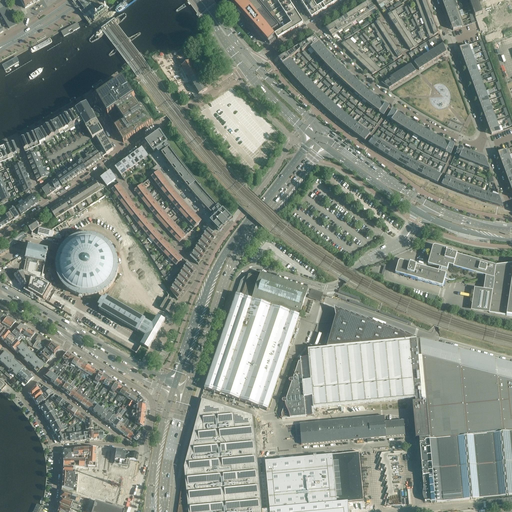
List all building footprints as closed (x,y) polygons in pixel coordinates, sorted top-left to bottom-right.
[(2,0),(0,0),(0,14),(8,28),(9,28),(10,29),(17,25),(7,7),(2,0)] [(27,0),(20,0),(25,8),(31,5),(27,0)] [(233,0),(232,2),(269,43),(270,44),(276,41),(278,40),(288,33),(280,22),(275,25),(261,2),(263,0),(233,0)] [(263,0),(261,2),(275,25),(280,22),(288,33),(307,21),(338,1),(338,0),(263,0)] [(426,0),(425,0),(417,5),(420,12),(428,6),(426,0)] [(482,13),(477,0),(470,0),(471,0),(470,1),(475,16),(482,13)] [(370,1),(365,4),(370,12),(375,9),(370,1)] [(453,2),(444,5),(446,10),(454,7),(457,6),(455,1),(453,2)] [(365,4),(361,7),(367,17),(372,14),(370,12),(365,4)] [(428,6),(420,12),(422,19),(431,13),(428,6)] [(454,7),(446,10),(448,15),(459,11),(457,6),(454,7)] [(361,7),(356,10),(363,20),(367,17),(361,7)] [(356,10),(352,13),(357,21),(358,23),(363,20),(356,10)] [(396,10),(388,15),(392,21),(399,16),(397,14),(398,13),(396,10)] [(459,11),(448,15),(450,21),(461,16),(464,15),(462,10),(459,11)] [(352,13),(347,15),(352,24),(357,21),(352,13)] [(431,13),(422,19),(425,25),(433,20),(431,13)] [(347,15),(342,18),(349,29),(353,26),(352,24),(347,15)] [(399,16),(392,21),(395,27),(403,22),(401,19),(399,16)] [(461,16),(450,21),(451,26),(463,21),(461,16)] [(115,19),(98,31),(97,32),(96,33),(96,34),(96,35),(96,36),(97,37),(98,37),(99,37),(100,37),(118,24),(119,23),(119,22),(119,21),(119,20),(118,19),(118,18),(117,18),(116,18),(115,18),(115,19)] [(342,18),(338,21),(343,29),(344,31),(349,29),(342,18)] [(379,20),(371,26),(373,29),(374,28),(376,31),(383,26),(379,20)] [(433,20),(425,25),(427,32),(436,26),(433,20)] [(338,21),(333,24),(338,32),(343,29),(338,21)] [(463,21),(451,26),(453,31),(465,27),(463,21)] [(403,22),(395,27),(399,33),(406,28),(405,26),(405,25),(403,22)] [(80,28),(78,24),(61,33),(64,37),(80,28)] [(333,24),(326,29),(332,36),(338,32),(333,24)] [(383,26),(376,31),(377,34),(379,38),(387,32),(383,26)] [(436,26),(427,32),(430,39),(438,33),(436,26)] [(406,28),(399,33),(403,39),(411,34),(409,31),(408,31),(406,28)] [(387,32),(379,38),(381,41),(381,40),(383,43),(391,38),(387,32)] [(411,34),(403,39),(406,45),(414,40),(412,37),(413,37),(411,34)] [(314,36),(306,41),(309,46),(311,48),(318,42),(314,36)] [(391,38),(383,43),(385,46),(384,46),(386,49),(394,44),(391,38)] [(129,39),(115,50),(115,51),(115,52),(116,52),(117,52),(131,41),(131,40),(131,39),(130,39),(129,39)] [(350,39),(341,45),(346,50),(355,44),(350,39)] [(51,44),(49,40),(31,49),(33,53),(51,44)] [(414,40),(406,45),(410,51),(419,46),(416,42),(416,43),(414,40)] [(435,40),(433,42),(437,48),(442,56),(447,53),(443,44),(443,45),(442,41),(437,44),(435,40)] [(306,41),(297,47),(300,51),(301,50),(302,51),(309,46),(306,41)] [(318,42),(311,48),(315,52),(322,46),(318,42)] [(355,44),(346,50),(351,55),(360,49),(355,44)] [(394,44),(386,49),(388,53),(389,52),(391,55),(398,50),(394,44)] [(468,45),(460,48),(462,54),(470,50),(468,45)] [(322,46),(315,52),(318,56),(325,49),(322,46)] [(297,47),(286,54),(289,59),(290,59),(300,51),(297,47)] [(437,48),(433,51),(438,59),(442,56),(437,48)] [(328,53),(325,49),(318,56),(321,60),(328,53)] [(360,49),(351,55),(357,60),(365,54),(360,49)] [(398,50),(391,55),(393,58),(392,58),(394,61),(402,56),(398,50)] [(470,50),(462,54),(463,59),(472,56),(470,50)] [(433,51),(428,54),(433,62),(438,59),(433,51)] [(179,55),(177,56),(178,58),(177,58),(178,59),(180,63),(181,66),(182,65),(182,66),(190,60),(185,52),(179,56),(179,55)] [(332,57),(328,53),(321,60),(325,64),(332,57)] [(286,54),(278,59),(283,64),(289,59),(286,54)] [(365,54),(357,60),(362,65),(371,59),(365,54)] [(428,54),(424,57),(428,65),(433,62),(428,54)] [(472,56),(463,59),(465,64),(474,61),(472,56)] [(16,57),(2,65),(5,70),(19,62),(16,57)] [(335,61),(332,57),(325,64),(328,67),(335,61)] [(424,57),(419,60),(424,68),(428,65),(424,57)] [(289,59),(283,64),(286,69),(293,63),(290,59),(289,59)] [(371,59),(362,65),(367,70),(376,64),(371,59)] [(182,66),(184,69),(190,80),(199,75),(190,60),(182,66)] [(419,60),(414,63),(419,71),(424,68),(419,60)] [(339,64),(335,61),(328,67),(332,71),(339,64)] [(474,61),(465,64),(467,69),(476,66),(474,61)] [(293,63),(286,69),(290,73),(297,67),(293,63)] [(343,68),(339,64),(332,71),(336,75),(343,68)] [(376,64),(367,70),(372,75),(381,69),(376,64)] [(411,65),(407,68),(411,75),(416,73),(411,65)] [(476,66),(467,69),(469,74),(478,71),(476,66)] [(300,71),(297,67),(290,73),(294,77),(300,71)] [(346,71),(343,68),(336,75),(339,78),(346,71)] [(407,68),(402,71),(407,79),(411,75),(407,68)] [(304,75),(300,71),(294,77),(297,81),(304,75)] [(350,75),(346,71),(339,78),(343,82),(350,75)] [(402,71),(397,74),(402,81),(407,79),(402,71)] [(478,71),(469,74),(471,79),(480,76),(478,71)] [(397,74),(393,77),(398,84),(402,81),(397,74)] [(199,75),(190,80),(191,82),(199,95),(207,89),(199,75)] [(308,79),(304,75),(297,81),(301,86),(308,79)] [(354,78),(350,75),(343,82),(347,86),(354,78)] [(480,76),(471,79),(473,84),(481,81),(480,76)] [(393,77),(388,79),(393,87),(398,84),(393,77)] [(357,82),(354,78),(347,86),(351,89),(357,82)] [(308,79),(301,86),(305,90),(312,83),(308,79)] [(388,79),(382,84),(389,90),(393,87),(388,79)] [(122,80),(97,97),(124,143),(139,132),(152,123),(122,80)] [(481,81),(473,84),(475,89),(483,86),(481,81)] [(351,89),(349,91),(353,95),(355,92),(361,85),(357,82),(351,89)] [(312,83),(305,90),(309,94),(316,87),(312,83)] [(365,88),(361,85),(355,92),(359,96),(365,88)] [(483,86),(475,89),(477,94),(485,91),(483,86)] [(316,87),(309,94),(313,98),(319,91),(316,87)] [(369,92),(365,88),(359,96),(363,99),(369,92)] [(485,91),(477,94),(478,99),(487,96),(490,95),(489,95),(488,90),(485,91)] [(323,95),(319,91),(313,98),(317,102),(323,95)] [(373,95),(369,92),(363,99),(367,103),(373,95)] [(327,99),(323,95),(317,102),(321,105),(327,99)] [(377,98),(373,95),(367,103),(371,106),(377,98)] [(487,96),(478,99),(480,104),(489,101),(487,96)] [(381,101),(377,98),(371,106),(375,109),(381,101)] [(331,102),(327,99),(321,105),(325,109),(331,102)] [(385,104),(381,101),(375,109),(379,112),(385,104)] [(489,101),(480,104),(482,109),(491,106),(489,101)] [(336,106),(331,102),(325,109),(330,113),(336,106)] [(103,133),(99,125),(87,104),(82,107),(78,109),(72,112),(80,125),(79,123),(82,121),(83,123),(86,128),(87,129),(88,132),(92,139),(103,133)] [(385,104),(379,112),(384,115),(389,107),(385,104)] [(340,110),(336,106),(330,113),(334,117),(340,110)] [(491,106),(482,109),(484,115),(493,111),(491,106)] [(344,113),(340,110),(334,117),(338,121),(344,113)] [(397,113),(393,110),(387,118),(392,121),(397,113)] [(493,111),(484,115),(486,120),(494,116),(493,111)] [(80,125),(72,112),(67,115),(75,127),(74,125),(78,123),(79,125),(80,125)] [(348,117),(344,113),(338,121),(342,124),(348,117)] [(401,115),(397,113),(392,121),(396,124),(401,115)] [(75,127),(67,115),(63,118),(70,130),(75,127)] [(406,118),(401,115),(396,124),(400,126),(406,118)] [(494,116),(486,120),(488,125),(496,122),(494,116)] [(352,120),(348,117),(342,124),(347,128),(352,120)] [(70,130),(63,118),(58,120),(65,133),(70,130)] [(410,121),(406,118),(400,126),(405,129),(410,121)] [(65,133),(58,120),(53,123),(59,133),(64,131),(65,133)] [(357,124),(352,120),(347,128),(351,131),(357,124)] [(414,124),(410,121),(405,129),(409,132),(414,124)] [(357,124),(351,131),(356,135),(363,125),(359,122),(357,124)] [(496,122),(488,125),(490,130),(498,127),(496,122)] [(59,133),(53,123),(49,126),(55,136),(59,133)] [(419,126),(414,124),(409,132),(414,135),(419,126)] [(363,125),(356,135),(360,138),(366,131),(367,128),(363,125)] [(55,136),(49,126),(44,129),(51,141),(50,138),(55,136)] [(423,129),(419,126),(414,135),(418,137),(423,129)] [(498,127),(490,130),(491,135),(500,132),(503,131),(501,126),(498,127)] [(51,141),(44,129),(40,131),(39,131),(46,143),(51,141)] [(87,129),(44,154),(45,155),(46,158),(49,162),(50,165),(52,167),(53,168),(92,145),(90,141),(92,139),(88,132),(87,129)] [(427,131),(423,129),(418,137),(423,140),(427,131)] [(46,143),(39,131),(35,133),(40,144),(45,141),(46,144),(46,143)] [(370,134),(366,131),(360,138),(365,141),(370,134)] [(432,134),(427,131),(423,140),(427,142),(432,134)] [(40,144),(35,133),(30,136),(35,147),(40,145),(40,144)] [(98,142),(106,137),(103,133),(92,139),(93,139),(95,138),(98,142)] [(214,214),(209,220),(220,231),(224,227),(232,220),(223,210),(223,211),(219,206),(215,202),(210,197),(201,187),(193,177),(185,167),(179,159),(176,155),(174,153),(171,148),(167,144),(167,143),(160,133),(155,137),(146,143),(156,156),(162,151),(163,153),(162,154),(165,159),(172,168),(178,177),(188,188),(195,197),(203,206),(207,210),(211,214),(213,213),(214,214)] [(436,136),(432,134),(427,142),(432,145),(436,136)] [(35,147),(30,136),(25,138),(30,150),(35,147)] [(378,140),(374,136),(369,144),(373,147),(378,140)] [(441,138),(436,136),(432,145),(437,147),(441,138)] [(109,142),(106,137),(98,142),(99,142),(101,146),(100,146),(100,147),(109,142)] [(380,137),(378,140),(373,147),(378,150),(385,140),(380,137)] [(30,150),(25,138),(20,140),(25,152),(30,150)] [(446,141),(441,138),(437,147),(441,150),(446,141)] [(389,143),(385,140),(378,150),(383,154),(389,143)] [(450,143),(446,141),(441,150),(446,152),(450,143)] [(111,146),(109,142),(100,147),(102,151),(111,146)] [(394,146),(389,143),(383,154),(388,157),(394,146)] [(451,154),(455,145),(450,143),(446,152),(451,154)] [(17,154),(15,150),(15,148),(14,148),(14,147),(13,144),(8,146),(12,156),(17,154)] [(12,156),(8,146),(7,146),(4,147),(3,148),(8,160),(13,158),(12,156)] [(93,146),(91,148),(95,152),(93,154),(98,161),(102,158),(94,146),(93,146)] [(106,155),(113,150),(111,146),(102,151),(104,150),(104,151),(103,152),(106,155)] [(397,152),(399,149),(394,146),(388,157),(392,159),(397,152)] [(463,149),(459,147),(455,156),(459,158),(463,149)] [(142,149),(138,152),(147,165),(152,161),(151,161),(148,157),(142,149)] [(468,151),(463,149),(459,158),(458,161),(463,163),(468,151)] [(509,149),(498,153),(500,158),(511,154),(509,149)] [(473,153),(468,151),(463,163),(468,165),(469,162),(473,153)] [(138,152),(133,155),(143,168),(147,165),(138,152)] [(402,154),(397,152),(392,159),(397,162),(402,154)] [(402,154),(397,162),(402,165),(407,157),(408,155),(403,152),(402,154)] [(36,153),(27,157),(29,162),(38,158),(36,153)] [(87,153),(85,155),(87,158),(86,159),(90,166),(94,164),(89,157),(88,154),(87,153)] [(94,164),(98,161),(93,154),(91,155),(89,153),(88,154),(89,157),(94,164)] [(469,162),(468,165),(473,167),(474,164),(478,155),(473,153),(469,162)] [(511,155),(511,154),(500,158),(502,163),(511,159),(511,155)] [(129,158),(138,171),(143,168),(133,155),(129,158)] [(407,157),(402,165),(407,168),(412,160),(413,158),(408,155),(407,157)] [(474,164),(473,167),(478,169),(479,166),(482,156),(478,155),(474,164)] [(485,157),(482,156),(479,166),(489,169),(485,157)] [(31,167),(42,162),(39,157),(38,158),(29,162),(31,167)] [(82,158),(80,159),(81,160),(87,169),(90,166),(86,159),(84,161),(82,158)] [(129,158),(125,161),(134,174),(138,171),(129,158)] [(511,159),(502,163),(504,168),(511,165),(511,159)] [(81,160),(76,163),(82,172),(87,169),(81,160)] [(416,162),(412,160),(407,168),(412,171),(416,162)] [(423,163),(418,160),(416,162),(412,171),(417,173),(423,163)] [(125,161),(120,165),(130,177),(134,174),(125,161)] [(0,203),(19,195),(23,201),(28,198),(33,195),(31,191),(30,190),(30,189),(17,165),(15,162),(0,167),(0,203)] [(44,167),(42,162),(31,167),(33,172),(44,167)] [(82,172),(76,163),(71,167),(77,176),(82,172)] [(427,165),(423,163),(417,173),(422,176),(427,165)] [(120,165),(116,168),(125,181),(130,177),(120,165)] [(432,167),(427,165),(422,176),(427,178),(432,167)] [(44,167),(33,172),(35,177),(45,173),(47,172),(45,167),(44,167)] [(77,176),(71,167),(66,170),(73,179),(77,176)] [(438,170),(432,167),(427,178),(432,181),(436,173),(438,170)] [(73,179),(66,170),(61,174),(68,182),(73,179)] [(60,172),(55,175),(57,177),(56,177),(62,186),(68,182),(61,174),(60,172)] [(107,174),(106,175),(112,183),(116,180),(110,172),(107,174)] [(154,176),(149,179),(153,184),(162,176),(159,172),(154,176)] [(38,182),(47,177),(45,173),(35,177),(37,182),(38,182)] [(441,175),(436,173),(432,181),(437,183),(441,175)] [(446,174),(441,185),(447,188),(451,176),(446,174)] [(105,175),(101,178),(101,179),(107,187),(112,183),(106,175),(105,175)] [(162,176),(153,184),(156,188),(166,180),(165,180),(162,176)] [(457,179),(451,176),(447,188),(452,190),(457,179)] [(61,187),(55,178),(51,181),(52,183),(56,191),(60,188),(61,187)] [(457,179),(452,190),(457,192),(460,183),(462,180),(457,179)] [(166,180),(156,188),(160,192),(169,185),(168,183),(166,180)] [(457,192),(463,194),(467,183),(462,180),(460,183),(457,192)] [(51,181),(46,185),(47,186),(52,194),(56,191),(52,183),(51,181)] [(96,182),(92,184),(97,193),(100,198),(103,196),(103,195),(102,194),(101,194),(100,194),(99,192),(102,190),(104,188),(99,181),(96,182)] [(472,184),(467,183),(463,194),(468,196),(472,184)] [(92,184),(87,187),(93,196),(95,194),(97,196),(98,199),(100,198),(92,184)] [(119,184),(112,190),(117,197),(125,191),(119,184)] [(142,185),(135,190),(139,196),(147,190),(142,184),(142,185)] [(477,186),(472,184),(468,196),(473,198),(477,186)] [(169,185),(160,192),(163,197),(173,189),(171,187),(169,185)] [(52,194),(47,186),(42,190),(47,197),(52,194)] [(483,188),(477,186),(473,198),(478,200),(482,191),(483,188)] [(87,187),(83,190),(91,203),(93,202),(91,200),(90,198),(93,196),(87,187)] [(173,189),(163,197),(167,201),(176,193),(173,189)] [(83,190),(78,193),(84,202),(87,200),(88,202),(89,205),(91,203),(83,190)] [(150,195),(147,190),(139,196),(143,200),(150,195)] [(130,198),(125,191),(117,197),(122,203),(130,198)] [(487,193),(482,191),(478,200),(484,202),(487,193)] [(78,193),(74,196),(82,209),(84,208),(82,206),(81,204),(84,202),(78,193)] [(176,193),(167,201),(170,205),(180,198),(176,193)] [(492,194),(487,193),(484,202),(489,203),(492,194)] [(497,196),(492,194),(489,203),(495,205),(497,196)] [(33,195),(28,198),(34,207),(38,203),(33,195)] [(150,195),(143,200),(146,205),(154,199),(150,195)] [(74,196),(69,199),(75,208),(77,206),(78,207),(80,211),(82,209),(74,196)] [(499,197),(497,196),(495,205),(503,207),(499,197)] [(28,198),(24,201),(29,210),(34,207),(28,198)] [(130,198),(122,203),(125,208),(133,202),(130,198)] [(180,198),(170,205),(174,210),(184,202),(180,198)] [(69,199),(64,202),(73,215),(75,214),(73,211),(72,209),(75,208),(69,199)] [(154,199),(146,205),(150,209),(157,203),(154,199)] [(91,211),(85,215),(88,219),(93,228),(95,231),(98,230),(101,228),(103,226),(107,231),(111,239),(116,245),(120,252),(124,259),(129,266),(124,273),(119,281),(113,292),(110,297),(119,302),(129,307),(144,316),(146,311),(148,308),(151,310),(154,311),(157,306),(162,297),(166,291),(157,278),(142,254),(124,226),(115,211),(108,200),(98,207),(91,211)] [(23,202),(19,205),(25,213),(29,210),(24,201),(23,202)] [(64,202),(60,205),(66,213),(68,212),(70,214),(69,214),(71,216),(73,215),(64,202)] [(133,202),(125,208),(129,212),(136,206),(133,202)] [(184,202),(174,210),(178,214),(187,206),(184,202)] [(157,203),(150,209),(153,213),(160,207),(157,203)] [(19,205),(15,208),(20,216),(25,213),(19,205)] [(60,205),(55,207),(61,216),(64,221),(66,220),(64,217),(63,215),(66,213),(60,205)] [(9,212),(14,220),(18,217),(12,207),(10,209),(8,206),(6,207),(9,212)] [(136,206),(129,212),(129,213),(132,217),(140,211),(136,206)] [(187,206),(178,214),(181,218),(191,210),(187,206)] [(55,207),(51,210),(51,211),(52,213),(53,213),(56,219),(59,217),(61,219),(62,222),(64,221),(61,216),(55,207)] [(160,207),(153,213),(156,217),(163,211),(160,207)] [(7,214),(5,215),(10,223),(14,220),(9,212),(7,209),(5,210),(7,214)] [(191,210),(181,218),(185,222),(194,214),(191,210)] [(140,211),(132,217),(136,221),(143,215),(141,212),(140,211)] [(163,211),(156,217),(160,221),(167,215),(163,211)] [(194,214),(185,222),(189,226),(198,218),(194,214)] [(5,215),(0,217),(0,219),(4,226),(10,223),(5,215)] [(143,215),(136,221),(139,225),(146,219),(143,215)] [(167,215),(160,221),(164,226),(171,219),(167,215)] [(198,218),(189,226),(193,230),(201,221),(198,218)] [(146,219),(139,225),(143,229),(150,223),(146,219)] [(171,219),(164,226),(167,229),(174,223),(171,219)] [(35,221),(28,225),(32,232),(39,227),(35,221)] [(150,223),(143,229),(146,234),(154,228),(150,223)] [(174,223),(167,229),(171,234),(178,227),(174,223)] [(201,230),(201,231),(205,234),(213,241),(217,237),(205,225),(201,230)] [(178,227),(171,234),(175,238),(182,231),(178,227)] [(154,228),(146,234),(150,238),(157,232),(154,228)] [(182,231),(175,238),(179,242),(186,236),(182,231)] [(157,232),(150,238),(154,242),(161,236),(157,232)] [(56,264),(56,265),(56,267),(56,268),(56,270),(57,271),(57,272),(57,274),(58,275),(58,277),(59,278),(59,279),(60,281),(61,282),(62,283),(63,284),(63,285),(64,287),(65,288),(66,288),(67,289),(68,290),(69,291),(71,292),(72,292),(73,293),(75,294),(76,294),(77,295),(79,295),(78,297),(82,298),(82,296),(84,296),(85,297),(87,297),(88,297),(89,296),(91,296),(92,296),(94,296),(95,296),(97,295),(98,295),(99,294),(101,294),(102,293),(103,292),(104,293),(105,292),(105,291),(106,290),(107,289),(108,288),(109,287),(110,286),(111,285),(112,284),(113,283),(114,282),(115,280),(115,279),(116,278),(117,276),(117,275),(117,273),(118,272),(118,270),(118,269),(118,268),(118,266),(118,265),(118,263),(118,262),(118,260),(118,259),(117,257),(117,256),(116,254),(116,253),(115,252),(115,250),(114,249),(113,248),(112,247),(111,246),(110,245),(109,243),(108,242),(107,242),(106,241),(105,240),(104,239),(102,238),(101,238),(100,237),(98,236),(97,236),(96,235),(96,234),(92,233),(92,235),(91,235),(89,234),(88,234),(86,234),(85,235),(83,235),(82,235),(80,235),(79,236),(77,236),(75,236),(76,237),(74,237),(73,238),(72,239),(70,239),(69,240),(68,241),(67,242),(66,243),(65,244),(64,245),(63,246),(62,247),(61,248),(60,250),(60,251),(59,252),(59,254),(58,255),(58,256),(57,258),(57,259),(57,261),(56,262),(56,264)] [(202,238),(202,239),(210,245),(214,241),(213,241),(205,234),(202,238)] [(161,236),(154,242),(158,246),(165,240),(161,236)] [(199,243),(200,244),(207,250),(211,246),(210,245),(202,239),(199,243)] [(165,240),(158,246),(162,250),(168,244),(165,240)] [(168,244),(162,250),(165,254),(172,248),(168,244)] [(196,248),(197,248),(205,255),(208,251),(207,250),(200,244),(196,248)] [(29,246),(26,259),(45,263),(48,250),(29,246)] [(433,247),(428,265),(447,270),(449,265),(486,276),(484,289),(492,290),(496,265),(452,253),(453,251),(435,246),(433,246),(433,247)] [(172,248),(165,254),(169,258),(176,251),(172,248)] [(197,248),(194,252),(202,260),(205,256),(205,255),(197,248)] [(191,249),(186,253),(198,265),(203,260),(202,260),(194,252),(191,249)] [(176,251),(169,258),(173,262),(179,255),(176,251)] [(179,255),(173,262),(176,265),(183,259),(179,255)] [(26,259),(23,272),(25,275),(25,273),(32,277),(31,279),(29,291),(44,300),(52,286),(43,281),(41,281),(45,263),(26,259)] [(409,263),(401,261),(400,261),(399,262),(398,263),(395,273),(443,287),(446,274),(413,265),(413,264),(409,262),(409,263)] [(188,263),(184,268),(192,275),(196,271),(188,263)] [(506,315),(511,316),(511,263),(496,265),(492,290),(489,312),(506,315)] [(184,268),(180,272),(182,273),(190,280),(193,276),(192,275),(184,268)] [(23,272),(16,277),(23,286),(29,282),(25,275),(23,272)] [(182,273),(178,277),(179,278),(187,284),(190,280),(182,273)] [(241,281),(237,294),(252,299),(261,273),(256,273),(254,273),(250,274),(247,275),(245,277),(244,278),(242,281),(241,281)] [(300,315),(309,289),(261,273),(252,299),(300,315)] [(179,278),(175,282),(176,283),(184,289),(187,285),(187,284),(179,278)] [(176,283),(172,287),(173,287),(181,294),(185,290),(184,289),(176,283)] [(173,287),(171,290),(177,300),(182,295),(181,294),(173,287)] [(489,312),(492,290),(484,289),(474,288),(471,310),(489,313),(489,312)] [(324,294),(311,290),(308,298),(321,302),(323,295),(324,294)] [(359,300),(360,297),(339,290),(337,297),(346,300),(347,296),(359,300)] [(210,373),(204,389),(228,397),(268,410),(300,315),(237,294),(236,294),(231,308),(223,334),(219,346),(210,373)] [(103,298),(99,306),(100,307),(99,309),(139,332),(145,320),(106,297),(105,299),(103,298)] [(166,299),(163,304),(172,309),(175,304),(172,302),(173,300),(170,298),(168,297),(167,299),(166,299)] [(161,308),(169,313),(172,309),(163,304),(161,308)] [(419,398),(427,398),(421,339),(418,340),(340,311),(329,342),(325,341),(325,343),(321,341),(319,343),(316,342),(315,344),(312,343),(309,349),(309,357),(314,408),(419,398)] [(154,322),(153,325),(160,329),(162,327),(161,327),(165,320),(158,316),(154,323),(154,322)] [(7,317),(3,321),(1,324),(10,329),(16,322),(7,317)] [(145,320),(139,332),(146,336),(154,340),(160,329),(153,325),(145,320)] [(25,333),(28,329),(20,324),(15,330),(20,334),(22,331),(25,333)] [(25,333),(22,336),(23,337),(25,339),(27,342),(30,339),(35,333),(32,331),(28,329),(25,333)] [(20,337),(22,339),(24,341),(25,339),(21,335),(20,334),(15,330),(12,333),(15,335),(16,337),(18,338),(19,339),(20,337)] [(6,331),(0,338),(4,341),(10,334),(6,331)] [(10,334),(4,341),(7,344),(13,337),(10,334)] [(154,340),(146,336),(141,344),(142,345),(149,349),(154,340)] [(13,337),(7,344),(10,347),(16,341),(19,339),(18,338),(16,337),(15,338),(13,337)] [(16,341),(10,347),(14,351),(20,345),(18,343),(20,341),(22,339),(20,337),(19,339),(16,341)] [(511,364),(421,339),(427,398),(419,398),(420,404),(418,404),(421,441),(511,432),(511,364)] [(41,351),(46,346),(37,341),(32,347),(36,349),(41,352),(41,351)] [(59,349),(59,347),(50,342),(41,351),(44,354),(50,360),(59,349)] [(37,373),(45,365),(22,343),(21,344),(14,351),(17,354),(17,355),(18,356),(19,356),(19,357),(20,358),(21,358),(30,366),(30,367),(31,368),(31,369),(33,370),(37,373)] [(0,357),(0,360),(0,361),(0,362),(3,365),(0,368),(0,369),(2,371),(5,367),(9,370),(10,369),(14,372),(13,373),(16,376),(24,368),(5,351),(0,357)] [(37,356),(40,358),(46,364),(50,360),(44,354),(41,352),(37,356)] [(67,352),(61,358),(65,360),(62,365),(63,366),(66,361),(71,355),(67,352)] [(71,355),(66,361),(62,369),(64,370),(69,363),(71,364),(75,357),(71,355)] [(75,357),(71,364),(73,365),(68,373),(70,374),(75,367),(79,360),(75,357)] [(299,362),(280,415),(280,419),(314,416),(314,408),(309,357),(299,358),(300,362),(299,362)] [(79,360),(75,367),(70,374),(72,375),(76,370),(77,371),(79,369),(83,362),(79,360)] [(83,362),(79,369),(81,370),(78,375),(76,378),(76,379),(78,379),(83,371),(87,365),(83,362)] [(55,365),(44,376),(44,377),(50,381),(55,375),(57,372),(61,374),(63,370),(55,365)] [(87,365),(83,371),(78,380),(80,381),(82,378),(84,375),(86,376),(87,374),(91,367),(87,365)] [(91,367),(87,374),(85,376),(87,378),(89,379),(91,376),(91,377),(96,370),(91,367)] [(16,376),(15,377),(18,380),(27,371),(24,368),(16,376)] [(96,370),(91,377),(88,382),(89,383),(90,382),(93,378),(95,379),(99,372),(96,370)] [(27,371),(18,380),(22,383),(30,374),(27,371)] [(55,375),(50,381),(53,384),(58,377),(56,376),(59,373),(57,372),(55,375)] [(58,377),(53,384),(57,387),(64,378),(68,373),(66,372),(62,377),(60,376),(58,377)] [(95,379),(93,382),(97,385),(99,381),(103,375),(99,372),(95,379)] [(30,374),(22,383),(25,386),(28,383),(33,377),(30,374)] [(97,385),(95,388),(96,388),(97,389),(101,383),(103,384),(107,377),(103,375),(99,381),(97,385)] [(107,377),(103,384),(105,385),(102,390),(102,391),(102,392),(103,393),(112,380),(107,377)] [(64,378),(57,387),(61,390),(68,380),(64,378)] [(73,382),(65,392),(69,395),(74,389),(75,387),(75,386),(73,385),(77,379),(76,378),(73,382)] [(68,380),(61,390),(65,392),(73,382),(68,379),(68,380)] [(103,393),(102,396),(103,397),(107,391),(107,390),(109,391),(111,389),(115,382),(112,380),(103,393)] [(109,391),(109,393),(113,395),(115,391),(120,384),(115,382),(111,389),(109,391)] [(36,385),(28,393),(31,397),(39,390),(40,391),(41,390),(40,389),(43,386),(38,383),(36,385)] [(81,386),(73,398),(77,401),(81,394),(83,392),(81,391),(85,385),(83,383),(81,386)] [(115,391),(113,395),(115,397),(117,393),(119,394),(123,387),(120,384),(115,391)] [(74,389),(69,395),(73,398),(81,386),(79,385),(77,388),(75,387),(74,389)] [(41,390),(40,391),(43,394),(44,394),(43,393),(48,389),(43,386),(40,389),(41,390)] [(120,394),(116,400),(119,402),(127,389),(123,387),(119,394),(120,394)] [(43,393),(44,394),(47,398),(53,393),(48,389),(43,393)] [(131,392),(127,389),(119,402),(120,402),(119,403),(121,404),(125,397),(127,398),(131,392)] [(39,390),(31,397),(35,401),(41,396),(43,394),(40,391),(39,390)] [(81,394),(77,401),(80,404),(89,392),(87,391),(83,395),(81,394)] [(89,392),(80,404),(84,406),(89,400),(87,398),(91,394),(90,393),(91,392),(90,391),(89,392)] [(131,392),(127,398),(129,400),(126,405),(128,406),(131,401),(135,394),(131,392)] [(55,394),(50,399),(49,399),(54,403),(55,402),(59,397),(55,394)] [(135,394),(131,401),(128,406),(130,407),(133,402),(135,403),(139,397),(135,394)] [(41,396),(35,401),(38,406),(45,400),(41,396)] [(55,402),(54,403),(56,404),(57,405),(58,406),(59,405),(63,400),(59,397),(55,402)] [(89,400),(84,406),(88,409),(97,398),(95,397),(91,401),(89,400)] [(135,404),(132,406),(132,407),(144,401),(143,399),(139,397),(135,403),(135,404)] [(93,403),(88,409),(92,412),(97,405),(99,403),(97,401),(98,399),(97,398),(93,403)] [(58,406),(62,409),(62,408),(66,403),(63,400),(59,405),(58,406)] [(185,467),(179,506),(188,508),(188,511),(262,511),(253,417),(205,401),(202,400),(185,467)] [(136,408),(136,409),(145,410),(146,406),(144,401),(132,407),(132,408),(136,408)] [(46,402),(39,407),(42,412),(50,407),(53,405),(51,402),(48,405),(46,402)] [(97,405),(92,412),(96,415),(101,408),(103,405),(103,404),(104,403),(102,402),(101,404),(99,403),(97,405)] [(62,408),(62,409),(65,411),(66,410),(70,405),(66,403),(62,408)] [(109,408),(108,411),(106,409),(100,417),(104,420),(108,414),(110,411),(111,409),(113,407),(115,404),(113,403),(109,408)] [(50,407),(42,412),(44,415),(45,416),(49,414),(52,412),(53,412),(51,409),(54,407),(53,405),(50,407)] [(66,410),(65,411),(68,415),(70,413),(73,408),(70,405),(66,410)] [(96,415),(100,417),(106,409),(104,408),(105,406),(103,405),(96,415)] [(73,408),(70,413),(68,415),(70,419),(73,416),(77,410),(73,408)] [(112,417),(108,423),(109,424),(111,426),(116,419),(123,410),(121,408),(115,416),(114,415),(112,417)] [(49,414),(45,416),(46,418),(47,419),(48,421),(51,419),(52,419),(54,417),(56,416),(57,416),(59,414),(58,412),(57,411),(56,410),(54,411),(53,412),(52,412),(49,414)] [(77,410),(73,416),(76,418),(72,422),(73,423),(77,418),(79,415),(81,413),(77,410)] [(116,419),(111,426),(115,428),(120,422),(121,420),(119,419),(124,413),(126,414),(127,413),(123,410),(116,419)] [(108,414),(104,420),(108,423),(112,417),(114,415),(114,414),(111,412),(110,411),(108,414)] [(51,419),(48,421),(51,425),(59,421),(57,418),(61,416),(63,415),(62,413),(59,414),(57,416),(56,416),(54,417),(52,419),(51,419)] [(79,415),(77,418),(73,424),(73,425),(75,424),(79,419),(81,421),(85,416),(81,413),(79,415)] [(300,424),(300,428),(302,445),(386,437),(385,422),(384,416),(300,424)] [(120,422),(115,428),(119,431),(124,425),(127,421),(125,419),(123,422),(121,420),(120,422)] [(124,425),(119,431),(123,434),(127,428),(127,427),(126,426),(129,421),(127,420),(127,421),(124,425)] [(404,420),(385,422),(386,437),(405,435),(404,420)] [(59,421),(51,425),(54,430),(61,426),(65,424),(63,421),(60,423),(59,421)] [(61,426),(54,430),(56,434),(60,432),(64,430),(62,428),(66,426),(65,424),(61,426)] [(132,430),(127,437),(131,440),(132,438),(131,438),(137,431),(134,430),(138,425),(136,424),(133,429),(132,430)] [(100,427),(97,425),(97,427),(98,440),(104,439),(107,435),(103,434),(103,431),(100,431),(100,430),(100,428),(100,427)] [(127,428),(123,434),(127,437),(132,430),(133,429),(129,426),(127,427),(127,428)] [(131,438),(132,438),(136,441),(138,440),(139,439),(139,438),(140,436),(141,435),(137,431),(131,438)] [(60,432),(56,434),(60,443),(65,442),(64,434),(62,436),(60,432)] [(511,432),(421,441),(418,441),(416,444),(412,444),(415,478),(416,478),(417,490),(417,492),(416,495),(416,498),(417,500),(418,502),(419,503),(423,503),(425,505),(427,505),(427,508),(511,499),(511,432)] [(79,488),(79,492),(89,495),(103,500),(115,504),(125,507),(128,497),(131,486),(133,476),(135,469),(137,461),(129,460),(128,467),(126,467),(126,468),(112,465),(113,459),(114,449),(109,448),(104,447),(100,447),(97,447),(97,457),(97,468),(89,467),(88,469),(83,468),(83,470),(80,470),(79,488)] [(88,456),(87,466),(95,466),(95,460),(96,447),(89,448),(88,456)] [(72,449),(62,450),(63,460),(71,460),(71,459),(71,455),(73,455),(72,449)] [(269,511),(365,511),(360,450),(276,457),(276,450),(265,451),(269,511)] [(411,450),(382,452),(380,457),(382,458),(380,463),(385,465),(384,469),(387,470),(385,475),(387,476),(385,481),(387,482),(385,487),(388,488),(386,493),(388,494),(386,499),(389,500),(387,504),(390,505),(401,505),(400,490),(394,490),(394,484),(400,484),(399,479),(394,479),(393,473),(399,473),(399,467),(393,468),(392,462),(398,462),(397,457),(389,457),(388,455),(411,453),(411,450)] [(131,452),(129,459),(137,461),(138,454),(131,452)] [(71,460),(63,460),(63,467),(73,467),(84,468),(85,459),(71,459),(71,460)] [(72,474),(63,473),(62,487),(63,488),(72,491),(73,487),(77,488),(78,478),(74,478),(74,474),(72,474)] [(71,494),(71,493),(61,491),(60,504),(70,508),(72,502),(69,501),(71,494)] [(116,508),(95,501),(91,511),(123,511),(124,510),(121,509),(116,508)]
